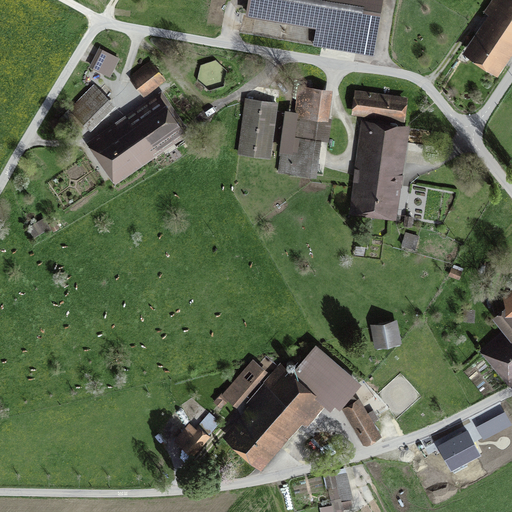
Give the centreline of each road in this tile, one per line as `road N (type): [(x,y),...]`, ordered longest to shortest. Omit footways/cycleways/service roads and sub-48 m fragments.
road 1 (unclassified): [(511,391),(370,452),(253,481),(121,494),(0,492)]
road 2 (unclassified): [(467,136),(408,75),(102,21)]
road 3 (track): [(285,54),(255,90),(210,109),(135,40),(136,29)]
